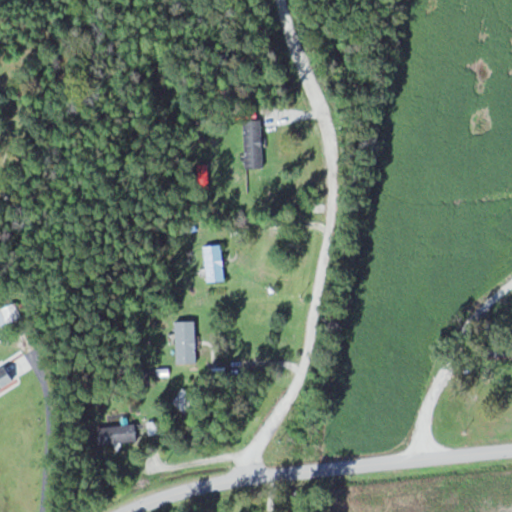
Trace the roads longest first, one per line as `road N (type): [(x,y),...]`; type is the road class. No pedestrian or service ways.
road 1 (residential): [(237,476),(310,348),(339,188),(323,111),(281,0)]
road 2 (residential): [(132,511),(237,476),(511,449)]
